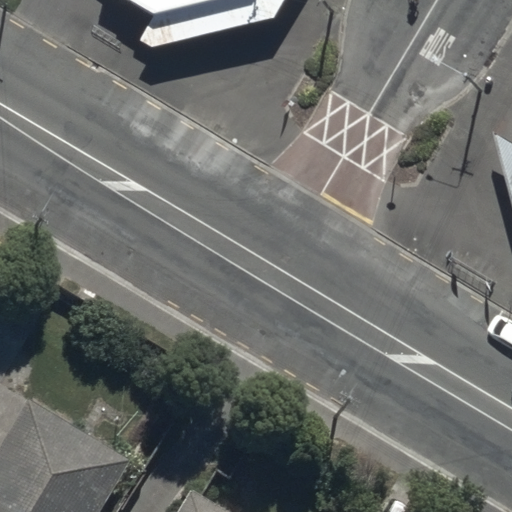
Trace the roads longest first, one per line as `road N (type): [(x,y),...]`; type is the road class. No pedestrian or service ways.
road 1 (residential): [(263,261),(437,0)]
road 2 (secondary): [(263,261),(0,103)]
road 3 (secondary): [(511,410),(263,261)]
